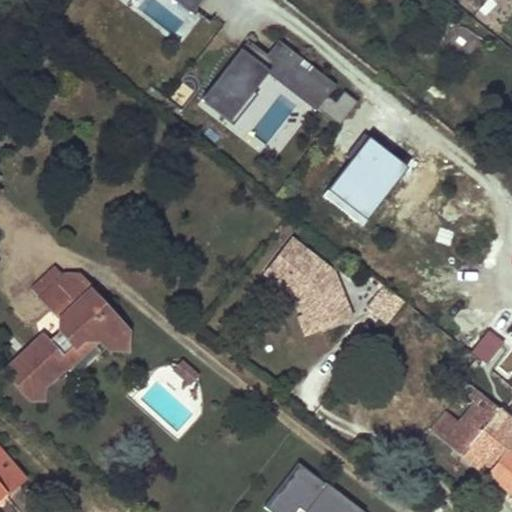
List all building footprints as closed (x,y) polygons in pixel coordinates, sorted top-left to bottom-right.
[(171,0),(190,14),(193,11),(179,0),(171,0)] [(179,0),(193,11),(201,0),(179,0)] [(339,126),(357,102),(343,91),(334,102),(327,96),(335,85),(284,46),(273,60),(247,41),(204,96),(223,110),(243,85),(251,90),(267,70),(339,126)] [(204,82),(188,70),(166,98),(182,110),(204,82)] [(243,85),(223,110),(231,116),(251,90),(243,85)] [(258,95),(242,122),(255,129),(248,141),(262,149),(285,112),(258,95)] [(330,270),(288,237),(261,271),(294,296),(300,314),(309,310),(316,328),(348,316),(334,280),(330,281),(327,273),(330,270)] [(31,289),(40,298),(62,276),(54,267),(31,289)] [(63,275),(62,276),(40,298),(59,320),(59,332),(74,349),(82,341),(99,342),(108,351),(128,332),(90,292),(91,291),(77,276),(63,275)] [(401,300),(383,286),(365,308),(384,323),(401,300)] [(300,314),(295,315),(302,334),(316,328),(309,310),(300,314)] [(74,349),(59,332),(48,343),(63,360),(74,349)] [(128,332),(108,351),(127,351),(128,332)] [(42,336),(3,372),(25,396),(39,384),(43,389),(63,371),(63,360),(48,343),(42,336)] [(81,357),(99,342),(82,341),(74,349),(81,357)] [(193,373),(183,363),(174,372),(184,382),(193,373)] [(193,373),(184,382),(189,387),(198,378),(193,373)] [(43,389),(39,384),(25,396),(30,401),(43,402),(43,389)] [(511,452),(483,429),(499,409),(470,385),(463,393),(476,403),(443,442),(511,497),(511,452)] [(476,403),(463,393),(431,432),(443,442),(476,403)] [(511,419),(499,409),(483,429),(511,452),(511,419)] [(0,489),(4,493),(6,496),(25,480),(0,450),(0,489)] [(355,511),(298,467),(264,511),(265,511),(295,511),(297,510),(300,511),(355,511)] [(72,511),(78,511),(91,496),(79,488),(65,507),(72,511)] [(111,511),(91,496),(78,511),(111,511)] [(425,505),(433,511),(440,511),(445,508),(432,497),(425,505)]
